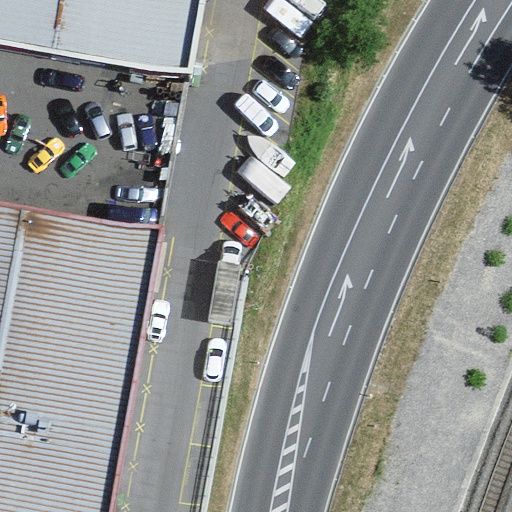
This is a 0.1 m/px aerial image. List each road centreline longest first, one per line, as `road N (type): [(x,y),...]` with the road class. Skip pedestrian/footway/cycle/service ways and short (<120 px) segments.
road 1 (secondary): [(279,511),(360,257),(423,124),(495,0)]
road 2 (unknown): [(158,511),(268,0)]
